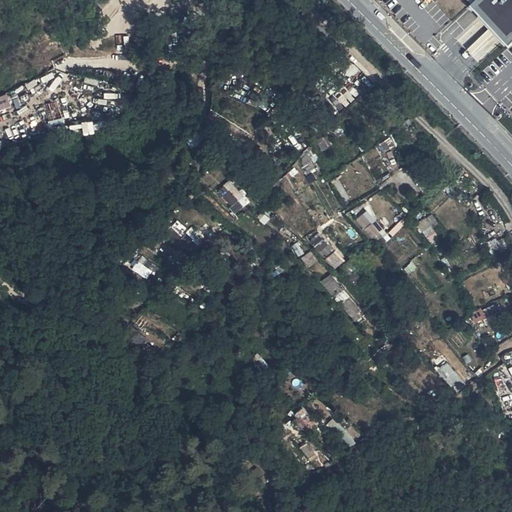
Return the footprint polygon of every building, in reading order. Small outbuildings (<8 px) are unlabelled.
[(511,0),(468,0),(470,1),(508,44),(511,39),(511,0)] [(244,6),(238,15),(250,21),(255,12),(244,6)] [(244,31),(250,21),(238,15),(233,24),(244,31)] [(0,95),(0,148),(3,147),(0,140),(0,109),(13,104),(8,92),(0,95)] [(45,102),(51,124),(66,120),(60,98),(45,102)] [(198,128),(206,147),(218,138),(208,119),(205,121),(198,128)] [(329,143),(322,130),(312,136),(319,149),(329,143)] [(369,144),(364,135),(354,142),(359,151),(369,144)] [(314,167),(308,158),(299,163),(304,173),(314,167)] [(227,190),(236,198),(241,193),(232,184),(227,190)] [(218,198),(227,207),(236,198),(227,190),(218,198)] [(365,218),(377,235),(380,233),(378,231),(381,229),(369,215),(365,218)] [(359,222),(373,239),(377,235),(365,218),(359,222)] [(438,240),(422,219),(414,225),(430,246),(438,240)] [(315,231),(305,241),(317,253),(327,243),(315,231)] [(187,237),(182,243),(188,248),(193,242),(187,237)] [(193,252),(198,247),(193,242),(188,248),(193,252)] [(333,268),(343,258),(327,243),(317,253),(333,268)] [(305,254),(295,244),(290,249),(300,259),(305,254)] [(133,266),(155,284),(166,271),(145,253),(133,266)] [(284,269),(276,256),(264,264),(272,277),(284,269)] [(337,288),(331,282),(325,289),(331,295),(337,288)] [(392,292),(386,283),(380,288),(386,296),(392,292)] [(354,301),(342,289),(333,297),(345,310),(354,301)] [(484,325),(479,318),(465,330),(470,337),(484,325)] [(435,364),(426,372),(445,391),(453,383),(435,364)] [(293,414),(306,428),(312,423),(299,409),(293,414)] [(293,414),(287,419),(301,434),(306,428),(293,414)] [(351,443),(342,433),(334,440),(343,450),(351,443)] [(313,460),(319,455),(306,441),(300,446),(313,460)]
